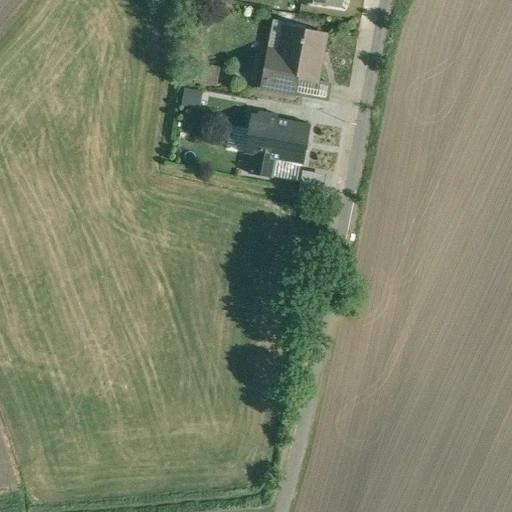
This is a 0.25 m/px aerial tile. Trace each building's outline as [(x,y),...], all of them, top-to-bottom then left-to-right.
[(339,8),(339,0),(304,0),(304,3),(339,8)] [(305,32),(286,28),(281,55),(277,74),(297,77),(317,81),(326,36),(305,32)] [(262,87),(294,93),(297,77),(277,74),(281,55),(269,52),(262,87)] [(317,81),(297,77),(294,93),(293,95),(328,102),(331,84),(317,81)] [(255,126),(286,132),(290,111),(259,105),(258,109),(255,124),(255,126)] [(241,121),(255,124),(258,109),(243,106),(241,121)] [(318,161),(327,116),(290,109),(290,111),(286,132),(282,155),(318,161)]
